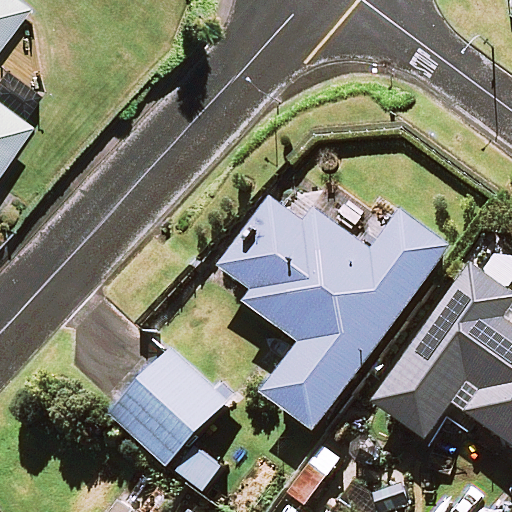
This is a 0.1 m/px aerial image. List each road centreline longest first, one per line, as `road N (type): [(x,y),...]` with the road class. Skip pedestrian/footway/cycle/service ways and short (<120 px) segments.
road 1 (residential): [(0,332),(303,0)]
road 2 (residential): [(511,109),(364,0)]
